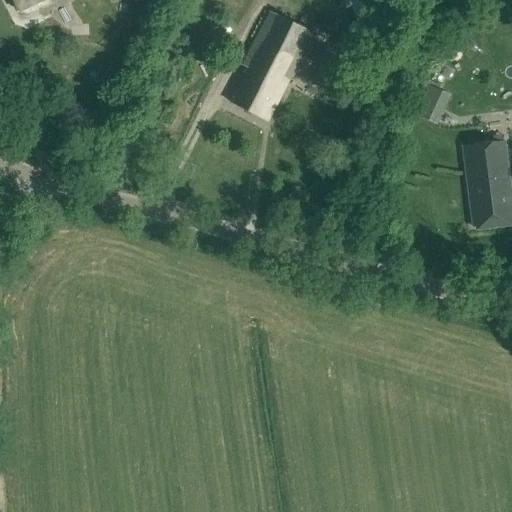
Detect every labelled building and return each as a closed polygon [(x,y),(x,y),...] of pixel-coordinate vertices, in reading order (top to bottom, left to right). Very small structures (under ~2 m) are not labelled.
[(13,0),(19,12),(44,0),(13,0)] [(293,78),(314,34),(270,12),(244,67),(251,70),(231,103),(267,121),(290,76),(293,78)] [(325,50),(318,64),(333,71),(340,57),(325,50)] [(311,82),(323,87),(331,71),(319,65),(311,82)] [(427,85),(414,114),(436,124),(449,95),(427,85)] [(473,228),(511,222),(511,203),(504,141),(463,147),(473,228)]
